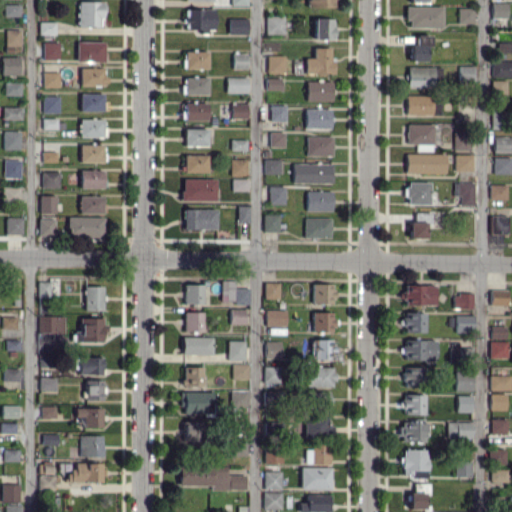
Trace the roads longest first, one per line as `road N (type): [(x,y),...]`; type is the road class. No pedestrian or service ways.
road 1 (residential): [(0,259),(511,265)]
road 2 (residential): [(141,0),(139,511)]
road 3 (residential): [(369,0),(367,511)]
